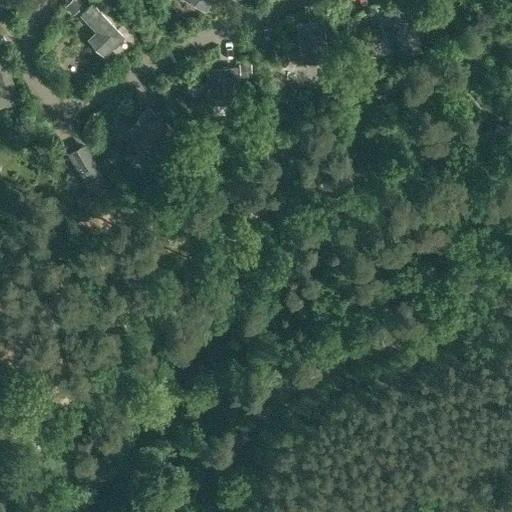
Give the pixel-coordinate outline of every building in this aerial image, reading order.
[(192,0),(204,10),(212,0),(192,0)] [(392,0),(384,3),(403,56),(422,50),(404,0),(392,0)] [(94,3),(83,13),(100,31),(90,39),(103,53),(124,35),(94,3)] [(300,63),(328,60),(323,19),(295,23),(300,63)] [(0,104),(19,98),(6,56),(0,58),(0,104)] [(208,103),(239,101),(237,65),(206,67),(208,103)] [(154,155),(175,131),(147,106),(126,130),(154,155)] [(83,143),(67,152),(94,200),(110,191),(83,143)]
